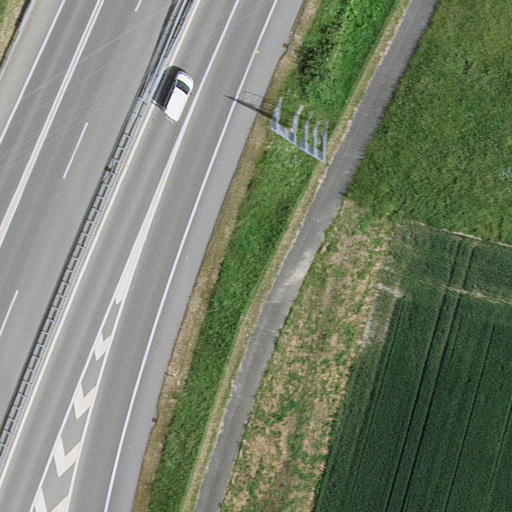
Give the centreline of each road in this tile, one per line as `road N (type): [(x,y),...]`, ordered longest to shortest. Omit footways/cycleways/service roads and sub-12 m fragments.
road 1 (track): [(206,511),(285,286),(426,0)]
road 2 (motorway): [(11,511),(106,264),(232,0)]
road 3 (motorway): [(87,511),(134,326),(250,0)]
road 4 (motorway): [(140,0),(0,333)]
road 5 (motorway): [(135,0),(0,217)]
